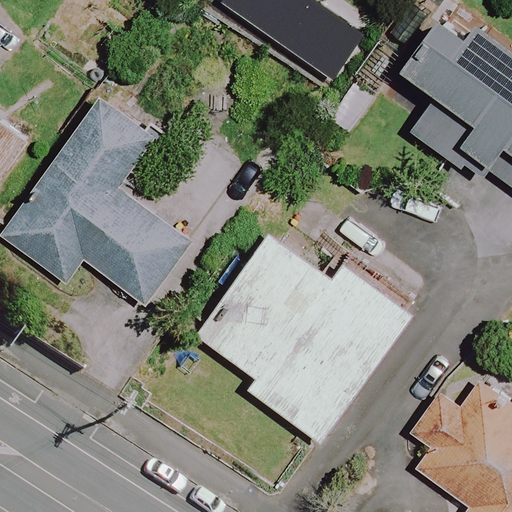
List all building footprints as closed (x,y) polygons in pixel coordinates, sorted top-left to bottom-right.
[(511,49),(451,6),(406,69),(440,93),(413,131),(462,166),(471,152),(511,181),(511,49)] [(158,135),(102,95),(2,235),(70,284),(87,260),(149,304),(196,239),(122,186),(158,135)] [(0,186),(27,144),(0,127),(0,186)] [(337,274),(276,231),(201,336),(259,376),(250,388),(326,442),(418,312),(347,261),(337,274)] [(511,511),(511,407),(478,383),(460,408),(439,392),(413,429),(434,444),(417,468),(471,507),(468,511),(511,511)]
